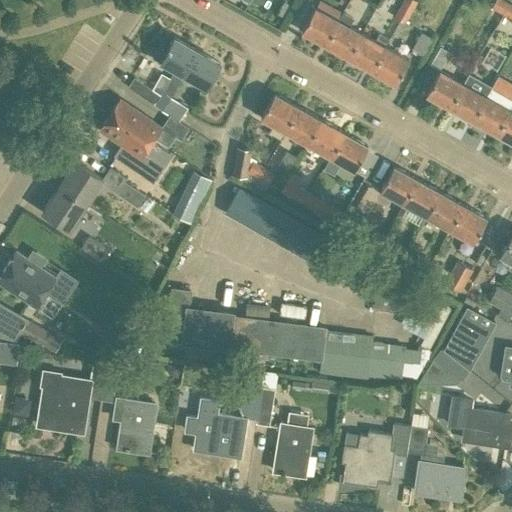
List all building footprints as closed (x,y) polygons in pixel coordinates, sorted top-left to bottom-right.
[(400,19),(410,0),(402,0),(394,16),(400,19)] [(416,0),(410,0),(400,19),(405,23),(417,1),(416,0)] [(502,13),(508,2),(503,0),(494,0),(491,7),(502,13)] [(511,4),(508,2),(502,13),(511,18),(511,4)] [(324,43),(338,19),(314,6),(301,30),(324,43)] [(348,57),(361,32),(348,25),(351,19),(341,13),(338,19),(324,43),(348,57)] [(385,46),(389,38),(379,33),(375,40),(361,32),(348,57),(371,70),(385,46)] [(426,56),(435,39),(420,32),(412,49),(426,56)] [(172,36),(159,60),(174,69),(169,77),(178,83),(183,74),(196,49),(172,36)] [(408,59),(385,46),(371,70),(395,83),(408,59)] [(196,49),(183,74),(207,87),(220,63),(196,49)] [(449,107),(462,82),(439,69),(425,93),(449,107)] [(161,110),(170,96),(161,90),(159,94),(134,77),(128,86),(154,103),(153,104),(161,110)] [(472,120),(486,95),(462,82),(449,107),(472,120)] [(495,133),(509,108),(511,102),(511,98),(491,87),(486,95),(472,120),(495,133)] [(283,130),(297,105),(273,92),(260,116),(283,130)] [(171,96),(170,96),(161,110),(168,114),(178,121),(179,120),(188,107),(171,96)] [(178,121),(168,114),(161,126),(120,98),(110,112),(151,140),(154,136),(168,146),(175,135),(180,138),(188,126),(179,120),(178,121)] [(307,143),(320,118),(297,105),(283,130),(307,143)] [(511,110),(509,108),(495,133),(511,142),(511,110)] [(140,156),(151,140),(110,112),(99,128),(140,156)] [(330,156),(344,132),(320,118),(307,143),(330,156)] [(354,169),(367,145),(344,132),(330,156),(331,156),(324,168),(333,174),(340,161),(354,169)] [(252,185),(263,167),(249,160),(251,150),(236,147),(231,174),(243,177),(242,179),(252,185)] [(58,185),(86,203),(102,178),(74,160),(58,185)] [(402,202),(416,178),(393,164),(379,189),(402,202)] [(263,167),(252,185),(263,191),(273,172),(263,167)] [(304,203),(309,193),(296,185),(300,177),(291,171),(280,191),(293,197),(304,203)] [(426,215),(439,191),(416,178),(402,202),(426,215)] [(137,206),(145,194),(124,180),(116,192),(137,206)] [(69,228),(86,203),(58,185),(42,210),(69,228)] [(376,263),(239,186),(227,208),(258,225),(255,230),(361,289),(376,263)] [(449,228),(463,204),(439,191),(426,215),(449,228)] [(309,193),(304,203),(314,209),(320,199),(309,193)] [(177,203),(172,213),(190,222),(195,211),(177,203)] [(463,204),(449,228),(473,241),(486,217),(463,204)] [(393,230),(398,220),(394,218),(389,228),(393,230)] [(391,252),(397,242),(374,228),(368,239),(391,252)] [(511,269),(511,231),(499,254),(511,261),(508,268),(511,269)] [(110,247),(89,235),(81,247),(102,260),(110,247)] [(414,265),(420,254),(397,242),(391,252),(414,265)] [(15,250),(0,273),(0,281),(36,306),(56,277),(50,273),(15,250)] [(437,278),(443,267),(420,254),(414,265),(437,278)] [(443,267),(437,278),(460,291),(473,269),(456,259),(450,271),(443,267)] [(407,285),(377,285),(376,306),(407,306),(407,285)] [(497,312),(509,291),(497,285),(485,306),(497,312)] [(416,376),(417,348),(405,347),(405,344),(371,340),(372,335),(324,329),(325,326),(232,314),(232,312),(188,307),(190,290),(172,287),(167,324),(157,323),(155,337),(185,341),(183,355),(210,358),(210,356),(226,358),(227,346),(321,358),(319,371),(367,377),(367,375),(401,379),(402,374),(416,376)] [(511,292),(509,291),(497,312),(509,319),(511,314),(511,292)] [(496,321),(467,305),(459,319),(488,335),(496,321)] [(54,351),(62,338),(27,317),(19,331),(54,351)] [(18,362),(20,343),(0,339),(0,352),(8,354),(7,360),(18,362)] [(511,345),(504,344),(500,375),(502,379),(509,380),(509,386),(511,386),(511,345)] [(461,379),(469,369),(441,347),(433,356),(461,379)] [(99,399),(105,364),(92,362),(90,377),(61,373),(62,370),(41,367),(39,383),(44,384),(37,424),(73,429),(73,428),(82,429),(87,397),(99,399)] [(105,364),(99,399),(113,401),(117,366),(105,364)] [(257,423),(264,373),(246,371),(245,382),(237,381),(235,395),(247,397),(244,421),(257,423)] [(264,373),(257,423),(269,425),(277,375),(264,373)] [(291,380),(290,388),(303,389),(304,381),(291,380)] [(311,382),(310,390),(327,393),(328,383),(311,381),(311,382)] [(511,433),(511,428),(511,412),(471,406),(473,397),(451,394),(446,425),(462,427),(460,440),(497,446),(499,431),(511,433)] [(148,451),(155,403),(116,397),(113,417),(121,418),(117,447),(148,451)] [(217,409),(201,406),(194,448),(229,453),(231,441),(241,443),(244,424),(215,420),(217,409)] [(307,426),(308,413),(288,410),(286,423),(280,422),(273,470),(304,474),(311,427),(307,426)] [(344,443),(341,461),(345,462),(343,476),(342,486),(361,486),(362,483),(377,485),(378,478),(390,480),(390,476),(394,452),(406,454),(406,451),(407,451),(411,425),(410,424),(393,422),(391,433),(368,429),(367,434),(359,433),(358,445),(344,443)] [(411,425),(407,451),(420,453),(423,454),(425,441),(428,426),(426,426),(411,424),(411,425)] [(419,460),(415,491),(416,491),(415,497),(433,500),(434,494),(449,496),(451,484),(461,485),(461,484),(475,486),(478,469),(464,467),(442,464),(419,460)]
